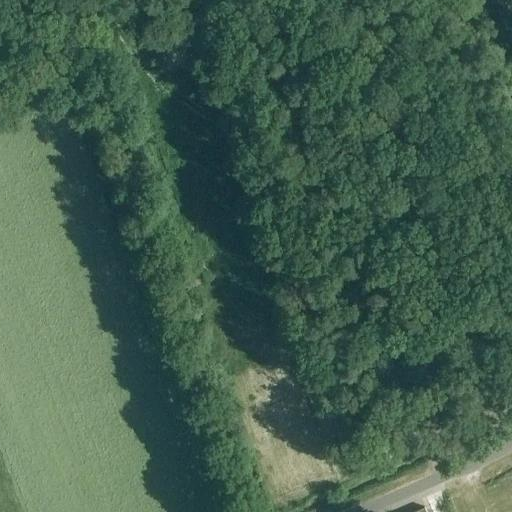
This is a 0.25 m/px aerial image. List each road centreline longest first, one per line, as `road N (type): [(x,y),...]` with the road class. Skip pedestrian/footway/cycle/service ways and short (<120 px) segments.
road 1 (track): [(0,100),(72,88),(224,511)]
road 2 (unclassified): [(358,511),(511,441)]
